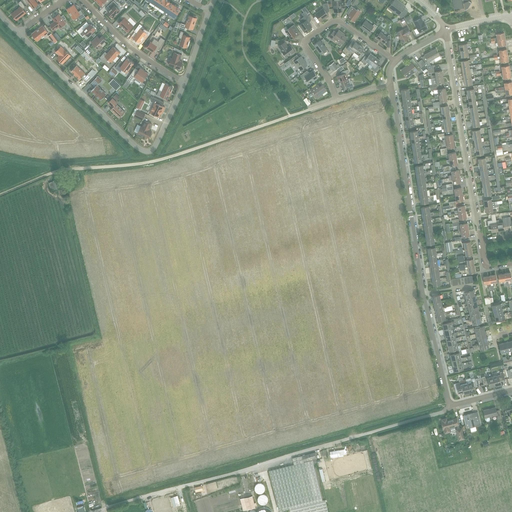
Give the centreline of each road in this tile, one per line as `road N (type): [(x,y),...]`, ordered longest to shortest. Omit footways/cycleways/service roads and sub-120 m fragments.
road 1 (unclassified): [(96,511),(453,405)]
road 2 (residential): [(390,86),(422,293),(453,405)]
road 3 (residential): [(71,169),(163,159),(337,100)]
road 4 (residential): [(18,33),(143,151),(156,145),(183,82)]
road 5 (residential): [(480,242),(445,30)]
road 6 (residential): [(337,100),(305,46),(330,22),(394,61)]
road 7 (residential): [(183,82),(140,55),(82,0)]
